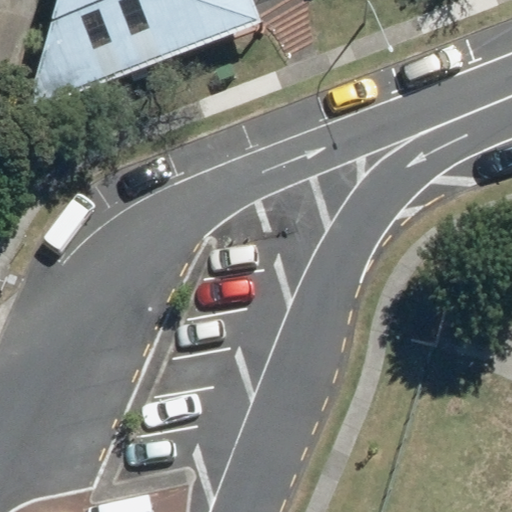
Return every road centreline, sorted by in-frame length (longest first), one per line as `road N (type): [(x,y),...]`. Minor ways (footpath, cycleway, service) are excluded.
road 1 (residential): [(0,425),(18,379),(78,295),(189,203),(459,115)]
road 2 (residential): [(459,115),(338,281),(248,511)]
